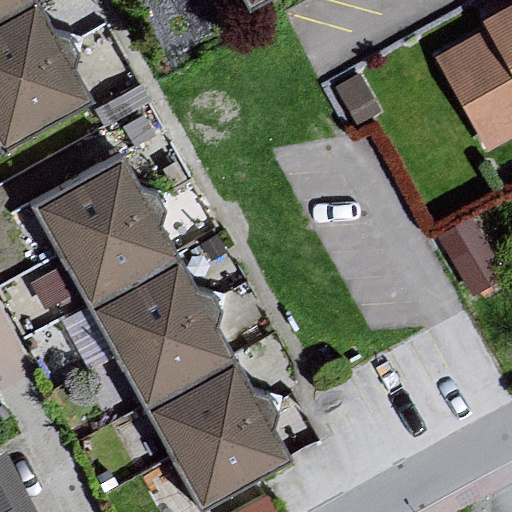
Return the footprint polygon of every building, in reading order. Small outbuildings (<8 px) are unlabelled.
[(0,0),(0,20),(30,5),(26,0),(0,0)] [(264,0),(230,0),(238,14),(264,0)] [(0,150),(84,107),(30,5),(0,20),(0,150)] [(481,35),(432,61),(484,157),(511,141),(511,5),(476,25),(481,35)] [(174,259),(120,157),(30,204),(83,306),(174,259)] [(510,295),(470,221),(438,239),(477,312),(510,295)] [(228,360),(174,259),(83,306),(138,408),(228,360)] [(282,462),(228,360),(138,408),(192,510),(282,462)] [(0,511),(33,511),(6,456),(0,458),(0,511)]
